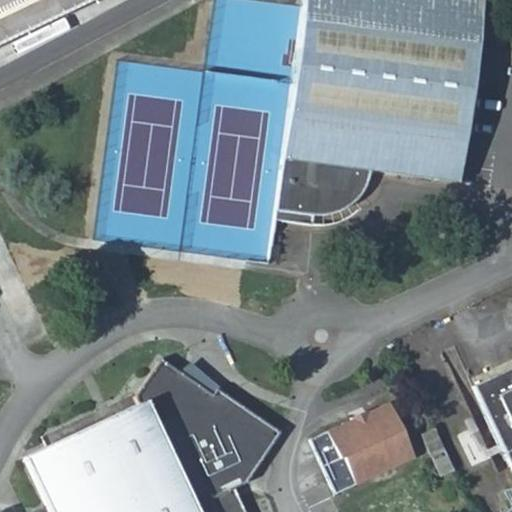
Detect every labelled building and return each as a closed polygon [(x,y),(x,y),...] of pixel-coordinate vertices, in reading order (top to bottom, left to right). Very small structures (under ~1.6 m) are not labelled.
[(0,0),(0,49),(12,44),(100,0),(0,0)] [(480,0),(302,0),(290,83),(272,218),(302,223),(303,214),(310,215),(324,215),(332,213),(340,211),(347,207),(354,202),(360,195),(364,188),(367,180),(369,170),(455,182),(480,0)] [(140,403),(21,461),(40,508),(32,511),(239,511),(229,491),(246,484),(277,433),(160,361),(133,397),(140,403)] [(511,511),(511,370),(471,391),(511,477),(511,489),(502,494),(510,511),(511,511)] [(413,457),(388,403),(308,441),(334,495),(413,457)] [(451,472),(431,430),(420,435),(439,477),(451,472)]
